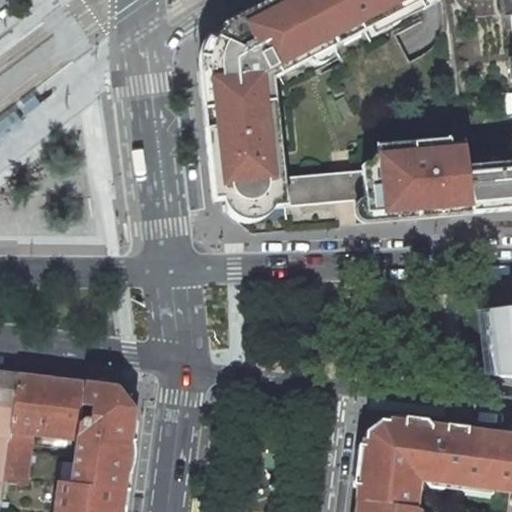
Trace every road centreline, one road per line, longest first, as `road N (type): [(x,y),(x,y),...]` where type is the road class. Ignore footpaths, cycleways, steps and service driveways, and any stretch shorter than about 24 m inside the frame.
road 1 (secondary): [(511,233),(167,263)]
road 2 (residential): [(167,263),(146,55)]
road 3 (residential): [(337,387),(511,408)]
road 4 (secondary): [(167,263),(116,271),(0,269)]
road 5 (residential): [(181,365),(337,387)]
road 6 (unclassified): [(181,365),(166,511)]
road 7 (residential): [(337,387),(322,511)]
